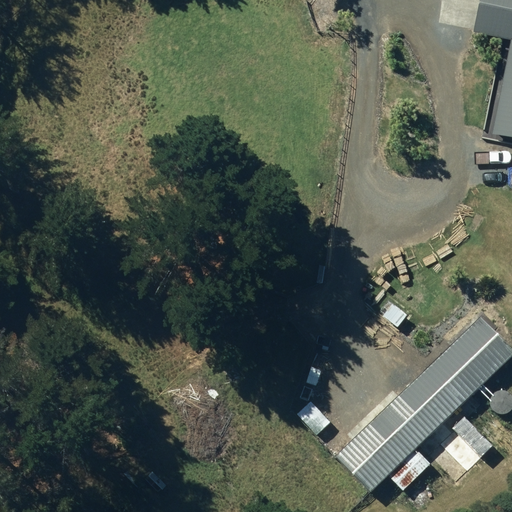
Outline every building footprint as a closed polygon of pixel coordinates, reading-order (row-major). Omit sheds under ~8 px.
[(511,46),(494,133),(511,136),(511,0),(483,0),(477,31),(511,39),(511,46)] [(276,12),(286,39),(304,33),(293,5),(276,12)] [(407,314),(388,300),(374,317),(393,331),(407,314)] [(341,458),(375,492),(436,432),(449,445),(482,414),(470,402),(511,360),(511,345),(485,318),(341,458)] [(329,424),(310,402),(293,418),(312,439),(329,424)] [(426,458),(452,485),(469,469),(442,442),(426,458)]
